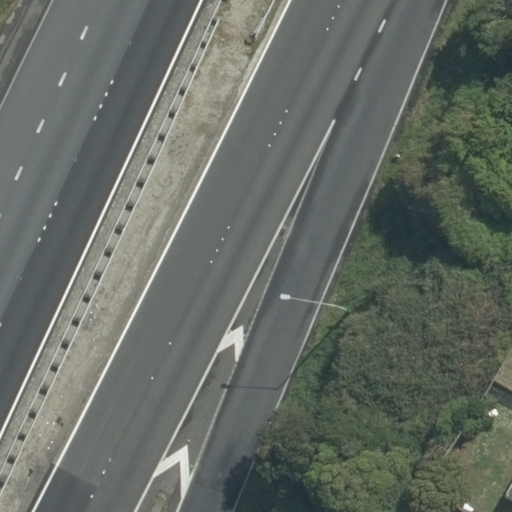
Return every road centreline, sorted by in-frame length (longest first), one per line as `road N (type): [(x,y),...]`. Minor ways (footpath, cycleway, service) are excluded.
road 1 (motorway): [(353,0),(84,511)]
road 2 (motorway): [(396,0),(206,511)]
road 3 (motorway): [(0,302),(121,30)]
road 4 (motorway): [(0,243),(121,30)]
